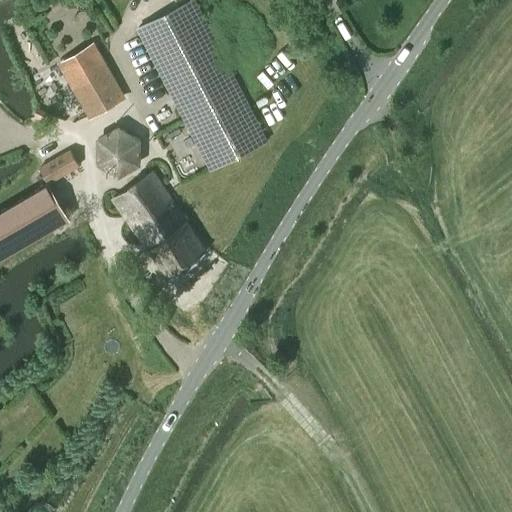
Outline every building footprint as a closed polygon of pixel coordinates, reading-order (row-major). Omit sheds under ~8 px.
[(193,0),(138,28),(210,168),(267,138),(195,0),(193,0)] [(92,44),(89,46),(64,60),(61,62),(92,115),(123,97),(92,44)] [(96,138),(97,163),(118,176),(140,166),(139,140),(118,128),(96,138)] [(48,182),(80,165),(71,149),(40,166),(48,182)] [(153,172),(114,199),(159,266),(167,277),(207,250),(171,197),(153,172)] [(0,210),(0,257),(67,218),(47,183),(0,210)]
